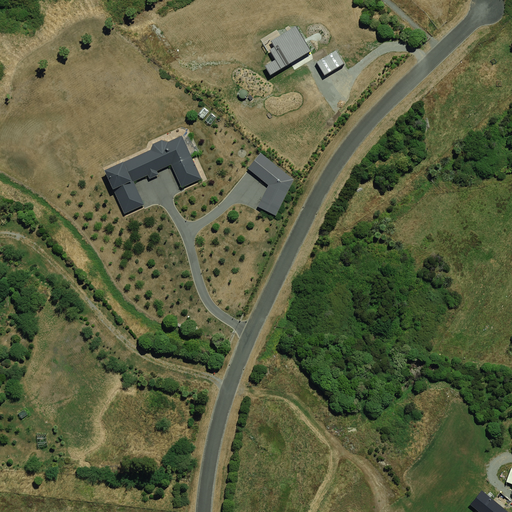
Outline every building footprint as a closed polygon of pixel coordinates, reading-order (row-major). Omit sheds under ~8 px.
[(309,52),(294,24),(260,42),(271,64),(261,70),(264,76),(309,52)] [(184,137),(104,171),(122,213),(145,203),(136,181),(172,166),(182,189),(202,180),(184,137)] [(258,155),(247,169),(266,184),(257,207),(275,214),(289,180),(258,155)] [(178,212),(171,202),(166,206),(173,216),(178,212)] [(235,210),(249,210),(248,220),(255,221),(255,211),(256,205),(235,204),(235,210)] [(272,237),(259,229),(254,236),(268,244),(272,237)] [(267,247),(252,240),(249,247),(264,254),(267,247)] [(501,511),(473,490),(462,504),(470,511),(501,511)]
